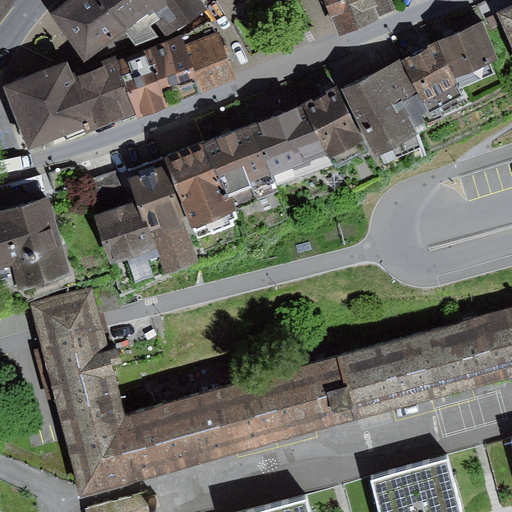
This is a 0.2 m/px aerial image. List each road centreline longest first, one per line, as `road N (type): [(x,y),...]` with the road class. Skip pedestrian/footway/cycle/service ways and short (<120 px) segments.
road 1 (residential): [(0,166),(119,134),(451,0)]
road 2 (residential): [(511,242),(419,267),(389,250),(116,315)]
road 3 (residential): [(0,347),(116,315)]
